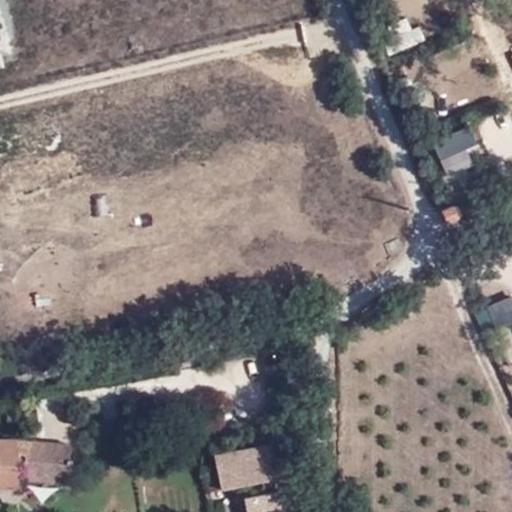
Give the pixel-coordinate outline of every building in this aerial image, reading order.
[(445,221),(455,216),(451,205),(440,210),(445,221)] [(511,321),(511,299),(489,309),(497,328),(511,321)] [(282,360),(267,364),(275,393),(289,390),(282,360)] [(0,486),(21,487),(20,479),(70,483),(72,464),(73,445),(17,440),(17,438),(0,439),(0,486)] [(81,445),(73,445),(72,464),(80,464),(81,445)]
